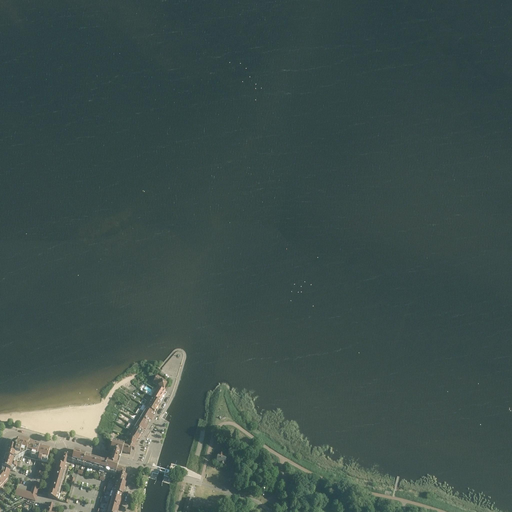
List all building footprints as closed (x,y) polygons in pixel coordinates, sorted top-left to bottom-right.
[(154,381),(152,383),(158,387),(160,388),(164,390),(167,384),(162,381),(163,379),(157,376),(154,381)] [(141,390),(149,395),(152,392),(144,386),(141,390)] [(164,390),(158,387),(157,389),(156,388),(151,397),(152,397),(159,402),(165,391),(164,390)] [(159,402),(152,397),(149,402),(158,408),(159,406),(158,406),(160,402),(159,402)] [(149,402),(147,401),(144,406),(146,407),(154,412),(156,409),(157,410),(158,408),(149,402)] [(152,418),(153,416),(152,415),(154,412),(146,407),(143,412),(152,418)] [(152,418),(143,412),(140,410),(137,415),(148,422),(150,419),(151,420),(152,418)] [(148,426),(147,425),(148,422),(137,415),(134,420),(146,428),(148,426)] [(134,420),(131,425),(142,432),(144,429),(145,429),(146,428),(134,420)] [(142,432),(131,425),(128,430),(131,431),(140,437),(142,435),(141,435),(142,432)] [(128,437),(131,439),(136,442),(138,439),(139,439),(140,437),(131,431),(128,437)] [(46,463),(50,451),(50,449),(19,440),(18,442),(16,442),(15,444),(12,446),(12,445),(11,445),(9,447),(7,446),(1,468),(3,468),(10,470),(15,472),(17,466),(13,465),(14,460),(21,462),(23,457),(46,463)] [(115,475),(116,473),(118,467),(120,459),(122,452),(124,446),(124,445),(113,441),(111,446),(109,445),(108,450),(112,451),(110,456),(108,462),(79,454),(80,451),(75,450),(73,454),(72,460),(71,462),(115,475)] [(65,452),(64,457),(67,458),(67,459),(72,460),(73,454),(65,452)] [(218,454),(216,463),(224,465),(226,457),(218,454)] [(65,466),(67,459),(67,458),(64,457),(61,457),(59,465),(65,466)] [(65,466),(59,465),(57,464),(54,476),(60,478),(66,480),(69,468),(65,466)] [(8,479),(9,476),(10,473),(10,472),(10,470),(3,468),(2,470),(1,473),(0,472),(0,471),(0,479),(5,484),(9,480),(8,479)] [(119,482),(121,483),(124,484),(127,476),(124,475),(121,474),(119,482)] [(66,480),(60,478),(54,476),(51,487),(57,489),(63,490),(66,480)] [(121,483),(119,482),(116,481),(113,492),(122,495),(126,484),(124,484),(121,483)] [(63,490),(57,489),(51,487),(48,497),(59,501),(63,490)] [(113,492),(111,498),(109,503),(119,506),(122,495),(113,492)] [(182,511),(189,511),(193,500),(187,498),(182,511)] [(117,511),(119,506),(109,503),(106,511),(117,511)]
